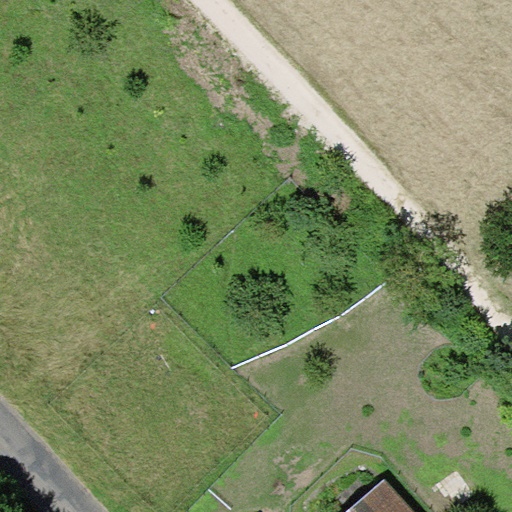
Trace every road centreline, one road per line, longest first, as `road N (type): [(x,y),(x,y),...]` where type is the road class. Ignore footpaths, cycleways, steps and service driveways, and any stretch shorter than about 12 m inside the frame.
road 1 (track): [(199,0),(364,150),(511,338)]
road 2 (unclassified): [(79,511),(0,420)]
